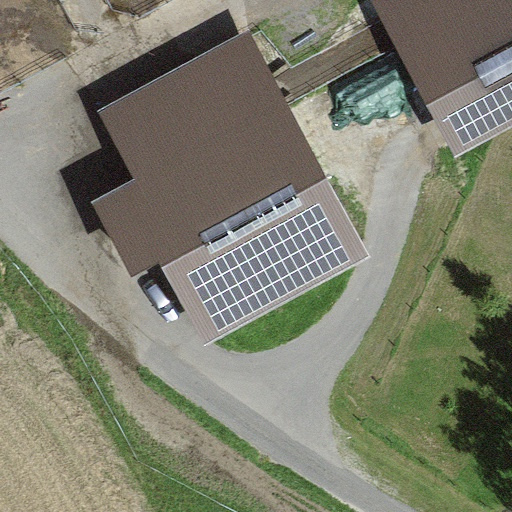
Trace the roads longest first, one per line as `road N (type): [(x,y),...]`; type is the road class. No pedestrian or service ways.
road 1 (residential): [(0,205),(54,273),(238,426),(383,511)]
road 2 (track): [(206,0),(0,135)]
